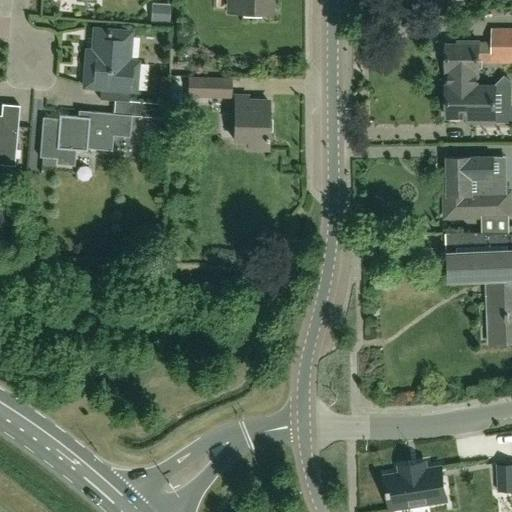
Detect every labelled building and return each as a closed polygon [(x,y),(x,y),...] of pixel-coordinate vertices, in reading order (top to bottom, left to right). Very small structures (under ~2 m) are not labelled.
[(271,14),(271,0),(233,0),(234,14),(271,14)] [(155,5),(155,23),(174,23),(173,4),(155,5)] [(449,71),(449,81),(475,81),(476,73),(479,73),(479,56),(492,56),(492,61),(511,61),(511,30),(493,30),(492,43),(456,43),(456,44),(447,44),(446,71),(449,71)] [(86,86),(101,88),(100,101),(115,102),(134,104),(134,99),(130,99),(131,91),(132,91),(134,66),(128,66),(130,35),(97,32),(95,53),(89,53),(86,86)] [(190,80),(189,96),(231,98),(232,81),(190,80)] [(475,81),(449,81),(449,86),(446,86),(446,116),(475,117),(475,121),(494,121),(494,86),(475,86),(475,81)] [(268,143),(269,103),(248,102),(248,98),(236,97),(234,141),(268,143)] [(169,107),(134,104),(115,102),(113,115),(89,113),(89,119),(59,117),(59,120),(43,119),(40,159),(57,160),(58,150),(87,152),(87,150),(113,152),(114,137),(131,138),(132,117),(168,119),(169,107)] [(0,166),(16,168),(20,107),(2,105),(1,117),(0,116),(0,166)] [(447,194),(471,194),(470,173),(489,173),(489,156),(446,158),(447,194)] [(509,192),(471,194),(447,194),(444,194),(445,217),(509,215),(509,192)] [(511,230),(449,233),(449,249),(457,249),(457,254),(450,254),(450,281),(488,279),(490,344),(511,342),(511,230)] [(389,510),(443,501),(438,467),(424,469),(423,464),(396,468),(397,474),(383,476),(389,510)] [(511,465),(497,466),(498,491),(511,490),(511,465)]
